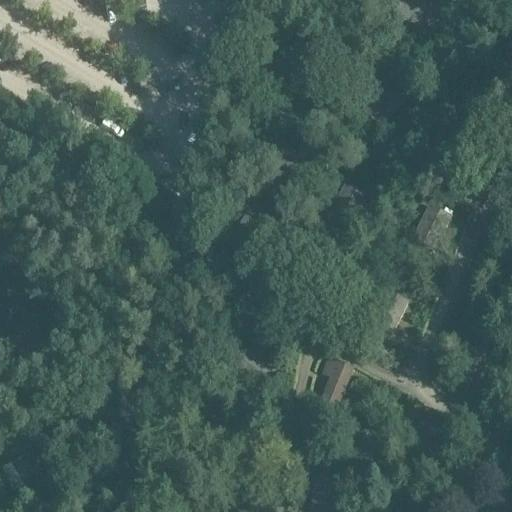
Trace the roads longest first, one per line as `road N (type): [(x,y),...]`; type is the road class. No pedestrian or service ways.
road 1 (unclassified): [(176,251),(124,511)]
road 2 (track): [(176,251),(0,143)]
